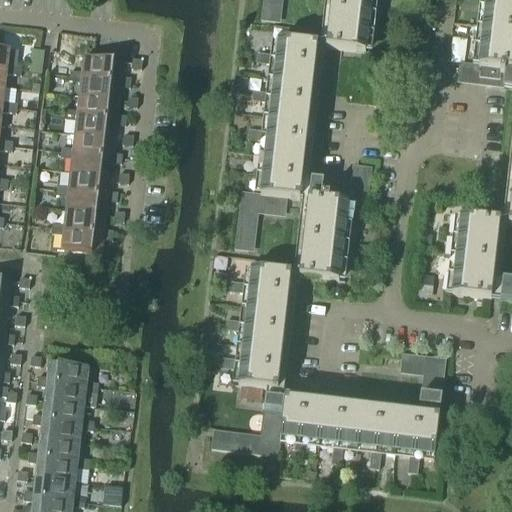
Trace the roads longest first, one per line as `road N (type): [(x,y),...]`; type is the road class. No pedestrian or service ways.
road 1 (residential): [(511,336),(390,322),(415,121),(430,112),(435,94),(447,0)]
road 2 (residential): [(129,230),(152,34),(0,14)]
